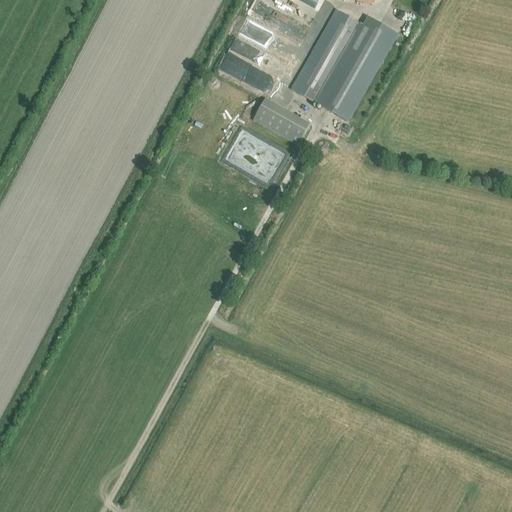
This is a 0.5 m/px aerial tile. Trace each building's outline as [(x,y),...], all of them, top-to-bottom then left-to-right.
[(260,14),(267,0),(251,0),(247,8),(260,14)] [(335,11),(290,91),(345,123),(395,35),(366,19),(362,26),(335,11)] [(238,40),(231,50),(246,61),(253,51),(238,40)] [(224,69),(276,90),(281,78),(229,57),(224,69)] [(310,126),(265,100),(253,122),(298,147),(310,126)]
